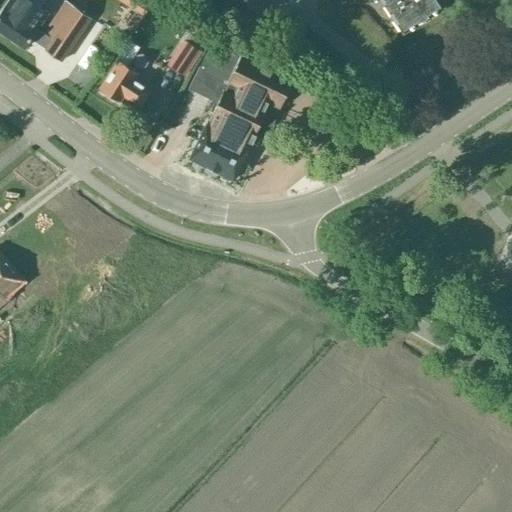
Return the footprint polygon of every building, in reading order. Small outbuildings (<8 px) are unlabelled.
[(0,30),(24,47),(25,46),(31,36),(38,41),(36,43),(44,48),(43,48),(61,60),(90,17),(66,0),(44,32),(37,27),(48,12),(31,0),(8,0),(0,12),(0,30)] [(132,0),(145,8),(150,0),(132,0)] [(381,0),(403,32),(444,4),(440,0),(381,0)] [(186,41),(197,48),(206,35),(195,28),(186,41)] [(198,65),(186,88),(217,103),(207,123),(206,122),(189,157),(207,166),(215,170),(233,179),(246,153),(255,134),(260,137),(264,138),(293,79),(213,39),(200,66),(198,65)] [(129,42),(99,87),(105,91),(104,93),(118,102),(123,95),(140,107),(152,89),(135,77),(138,72),(125,64),(137,47),(129,42)] [(174,58),(189,62),(193,48),(178,43),(174,58)] [(24,283),(26,282),(0,251),(0,306),(8,299),(16,308),(33,293),(24,283)]
